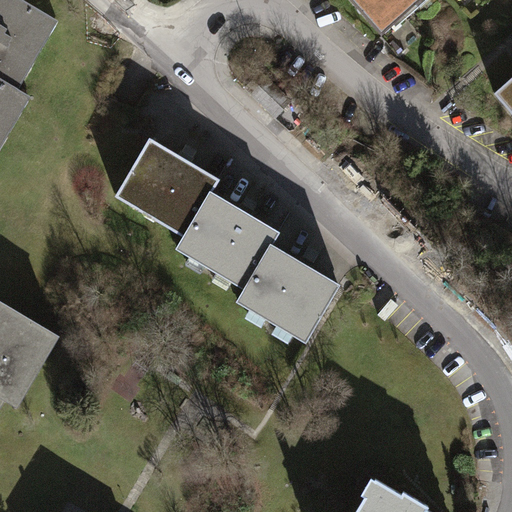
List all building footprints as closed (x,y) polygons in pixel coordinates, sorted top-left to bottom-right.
[(0,172),(43,99),(32,92),(73,22),(34,0),(3,0),(0,6),(0,172)] [(355,0),(394,44),(444,0),(460,0),(464,5),(469,0),(355,0)] [(153,142),(122,199),(190,237),(182,251),(251,289),(242,304),(313,343),(346,284),(313,266),(280,248),(287,236),(251,216),(216,196),(224,181),(189,162),(153,142)] [(0,413),(7,402),(21,410),(63,340),(3,305),(0,310),(0,413)] [(435,511),(371,476),(349,511),(435,511)]
